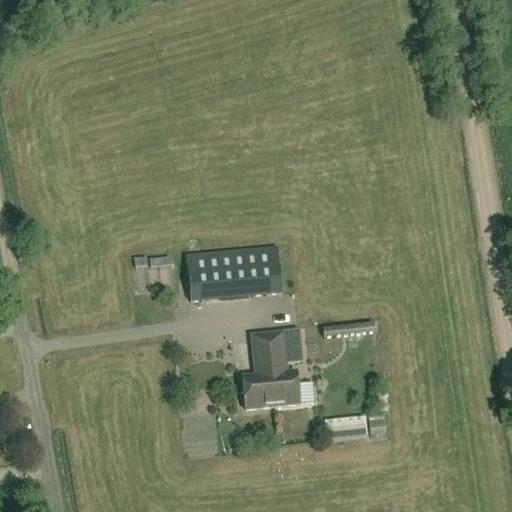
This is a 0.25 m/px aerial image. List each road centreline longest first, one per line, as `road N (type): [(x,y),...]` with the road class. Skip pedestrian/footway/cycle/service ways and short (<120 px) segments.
road 1 (track): [(455,0),(511,349)]
road 2 (unclassified): [(57,511),(9,267)]
